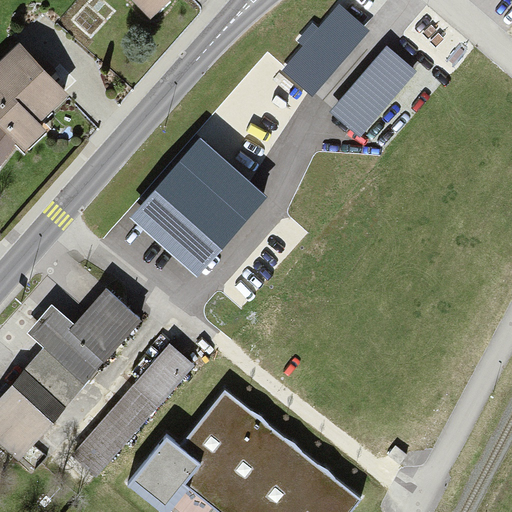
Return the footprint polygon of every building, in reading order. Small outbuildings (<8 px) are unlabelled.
[(135,0),(162,24),(183,0),(135,0)] [(370,31),(339,4),(282,70),(313,96),(370,31)] [(70,100),(8,44),(0,52),(0,124),(26,148),(70,100)] [(416,73),(386,46),(329,112),(359,138),(416,73)] [(267,197),(201,139),(130,218),(196,277),(267,197)] [(39,344),(17,370),(59,404),(132,317),(98,288),(70,321),(44,300),(20,328),(39,344)] [(163,345),(68,446),(92,468),(187,367),(163,345)] [(0,441),(16,455),(59,404),(17,370),(0,390),(0,441)] [(166,437),(133,479),(166,506),(184,483),(219,511),(347,511),(358,499),(225,393),(181,449),(166,437)]
